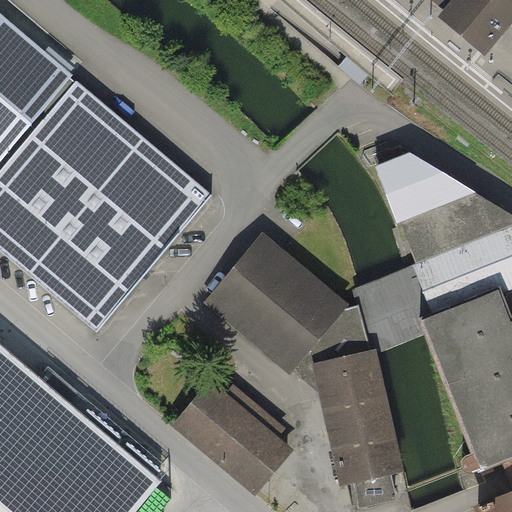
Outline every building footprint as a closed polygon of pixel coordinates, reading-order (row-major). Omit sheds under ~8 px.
[(511,19),(511,0),(435,0),(444,7),(440,12),(483,48),(486,51),(511,19)] [(222,199),(0,11),(0,252),(104,339),(222,199)] [(440,319),(423,325),(476,474),(511,461),(511,215),(428,160),(388,174),(440,319)] [(354,306),(271,237),(218,302),(301,370),(354,306)] [(136,511),(162,482),(0,344),(0,511),(136,511)] [(408,474),(377,349),(314,364),(341,487),(355,485),(360,508),(398,501),(392,477),(408,474)] [(213,386),(179,431),(264,496),(299,452),(213,386)] [(511,511),(511,500),(482,511),(511,511)]
